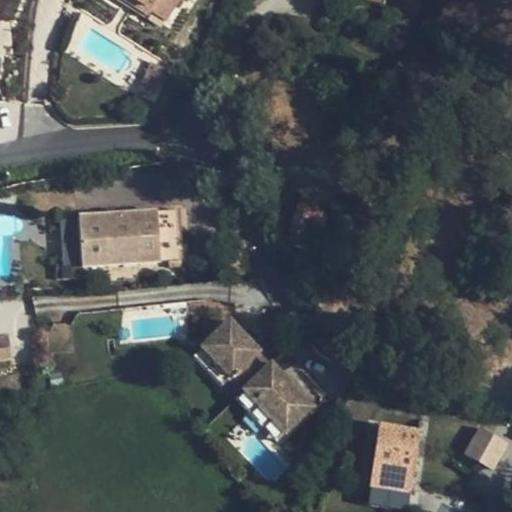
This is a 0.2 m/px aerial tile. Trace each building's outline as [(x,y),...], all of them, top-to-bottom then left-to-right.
[(107,0),(112,2),(113,0),(122,0),(153,18),(170,28),(183,2),(192,7),(196,0),(107,0)] [(149,24),(153,18),(122,0),(113,0),(112,2),(149,24)] [(165,75),(149,69),(140,94),(154,100),(165,75)] [(303,187),(289,234),(309,240),(311,234),(321,236),(327,215),(317,212),(322,194),(303,187)] [(183,209),(81,216),(85,269),(187,261),(183,209)] [(64,266),(79,265),(76,215),(61,216),(64,266)] [(305,250),(309,240),(289,234),(286,245),(305,250)] [(233,266),(235,279),(256,274),(250,250),(241,252),(243,264),(233,266)] [(259,350),(230,320),(203,346),(231,375),(229,378),(242,391),(244,389),(269,365),(257,352),(259,350)] [(0,363),(13,362),(11,339),(0,340),(0,363)] [(231,375),(203,346),(194,354),(223,385),(229,378),(231,375)] [(312,406),(271,363),(269,365),(244,389),(285,432),(312,406)] [(276,440),(285,432),(244,389),(242,391),(235,398),(276,440)] [(420,432),(378,425),(369,486),(411,492),(420,432)] [(505,443),(484,433),(473,456),(495,465),(505,443)]
